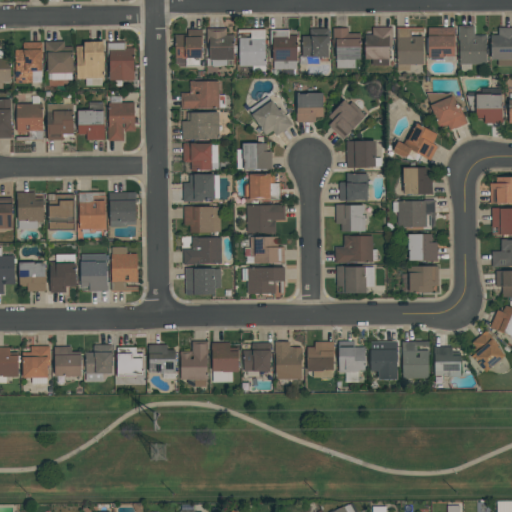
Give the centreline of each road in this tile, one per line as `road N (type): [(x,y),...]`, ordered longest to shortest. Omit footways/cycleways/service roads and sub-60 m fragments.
road 1 (residential): [(0,320),(468,316)]
road 2 (residential): [(155,2),(511,3)]
road 3 (residential): [(154,0),(159,319)]
road 4 (residential): [(0,169),(157,165)]
road 5 (residential): [(0,18),(155,16)]
road 6 (residential): [(311,165),(316,318)]
road 7 (residential): [(469,163),(468,316)]
